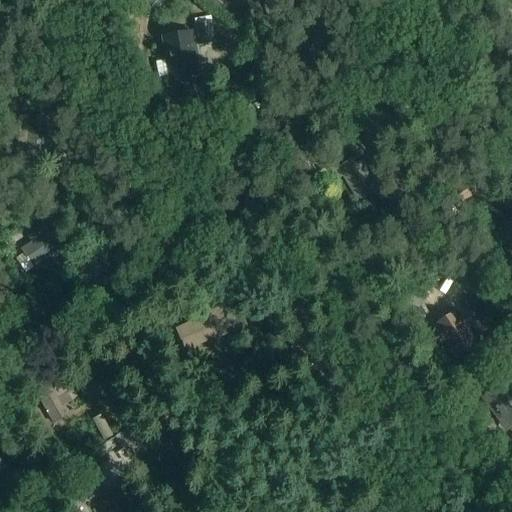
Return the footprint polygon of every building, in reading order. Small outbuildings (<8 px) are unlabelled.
[(174,82),(202,76),(193,37),(166,43),(174,82)] [(45,155),(46,118),(19,118),(19,134),(29,135),(28,154),(45,155)] [(362,199),(376,192),(368,179),(372,177),(360,156),(334,171),(339,181),(344,178),(352,193),(356,191),(362,199)] [(450,208),(472,198),(466,185),(444,197),(450,208)] [(305,192),(297,198),(304,209),(312,203),(305,192)] [(511,222),(503,223),(503,224),(500,225),(502,257),(506,257),(507,268),(511,267),(511,222)] [(26,255),(17,261),(26,273),(34,267),(35,268),(50,257),(53,261),(63,254),(60,250),(60,249),(48,233),(45,227),(29,238),(33,243),(22,250),(26,255)] [(404,306),(422,312),(430,287),(412,282),(404,306)] [(201,317),(203,319),(173,333),(183,353),(212,340),(213,342),(248,327),(236,301),(201,317)] [(466,312),(457,318),(440,327),(443,332),(429,341),(435,351),(449,342),(459,358),(475,348),(466,333),(475,328),(466,312)] [(483,401),(507,433),(511,429),(511,383),(510,381),(483,401)] [(66,406),(74,402),(63,383),(39,397),(54,425),(71,416),(66,406)] [(484,397),(493,391),(489,385),(479,391),(484,397)] [(114,437),(103,416),(95,420),(106,442),(114,437)] [(125,434),(116,440),(124,452),(134,445),(127,434),(125,434)] [(100,509),(93,498),(84,504),(89,511),(134,511),(123,494),(100,509)]
